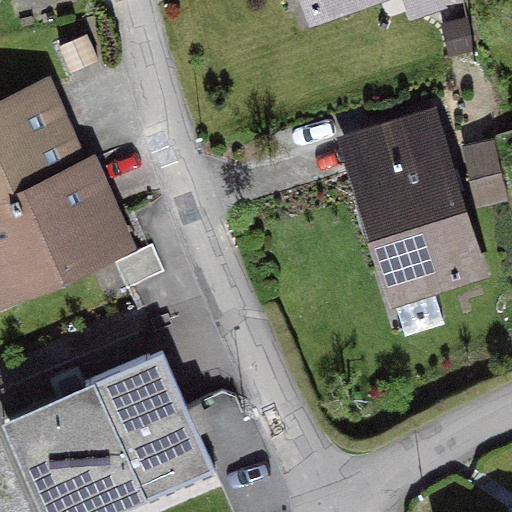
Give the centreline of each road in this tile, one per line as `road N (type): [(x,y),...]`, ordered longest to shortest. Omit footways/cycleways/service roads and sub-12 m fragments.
road 1 (residential): [(324,511),(237,339),(132,0)]
road 2 (residential): [(365,511),(511,408)]
